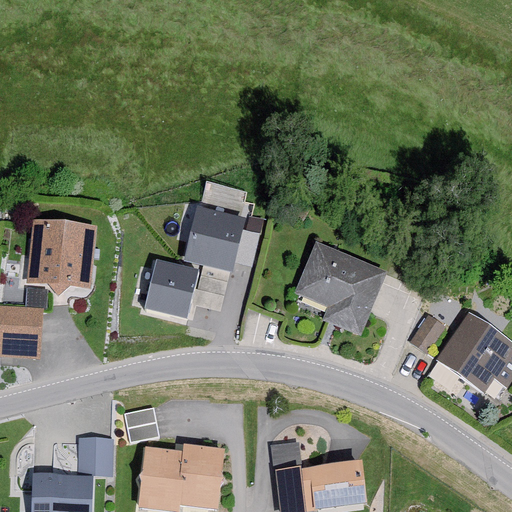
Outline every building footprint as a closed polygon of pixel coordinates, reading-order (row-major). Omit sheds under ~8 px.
[(93,231),(30,226),(25,288),(88,293),(93,231)] [(237,247),(192,235),(185,264),(159,257),(145,310),(190,322),(195,306),(220,313),(237,247)] [(358,342),(385,277),(314,247),(293,298),(325,311),(319,326),(358,342)] [(39,312),(0,310),(0,360),(37,362),(39,312)] [(504,390),(511,379),(511,347),(467,317),(435,365),(481,395),(490,381),(504,390)] [(424,357),(442,330),(427,320),(409,348),(424,357)] [(155,441),(150,413),(122,418),(127,446),(155,441)] [(107,443),(75,443),(75,478),(107,478),(107,443)] [(321,511),(363,508),(359,467),(298,473),(296,446),(269,448),(275,511),(321,511)] [(200,511),(215,511),(222,455),(180,451),(179,456),(144,453),(137,511),(180,511),(180,510),(200,511)] [(87,511),(89,481),(30,478),(28,511),(87,511)]
